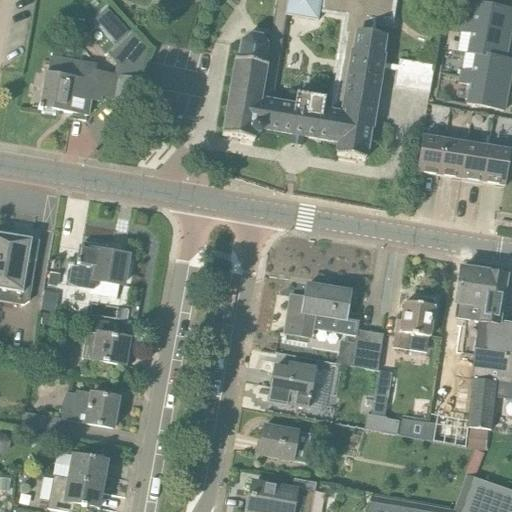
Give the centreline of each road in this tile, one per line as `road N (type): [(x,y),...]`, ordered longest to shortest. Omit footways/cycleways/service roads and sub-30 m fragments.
road 1 (residential): [(196,198),(140,511)]
road 2 (residential): [(201,511),(255,209)]
road 3 (tertiary): [(511,252),(255,209)]
road 4 (tertiary): [(196,198),(0,165)]
